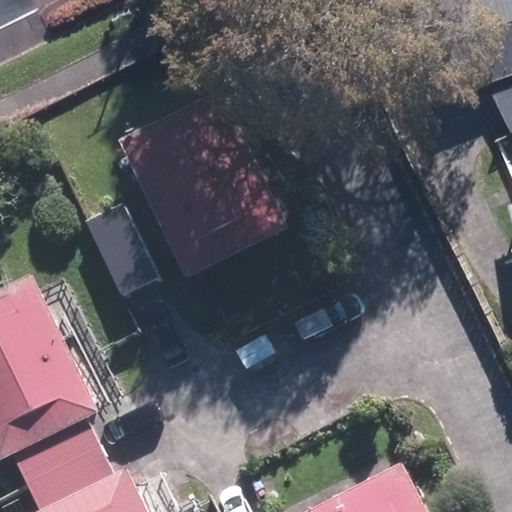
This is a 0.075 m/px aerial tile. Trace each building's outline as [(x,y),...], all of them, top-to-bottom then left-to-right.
[(511,0),(406,0),(437,90),(511,63),(511,0)] [(511,76),(488,88),(506,125),(511,122),(511,76)] [(180,278),(283,228),(214,89),(112,139),(180,278)] [(511,223),(511,191),(502,195),(511,223)] [(157,276),(129,215),(94,232),(122,293),(157,276)] [(25,487),(98,452),(84,424),(100,417),(32,277),(0,292),(0,465),(13,460),(23,482),(25,487)] [(98,452),(25,487),(36,511),(144,511),(129,478),(114,485),(103,463),(98,452)] [(434,511),(407,459),(303,511),(434,511)]
